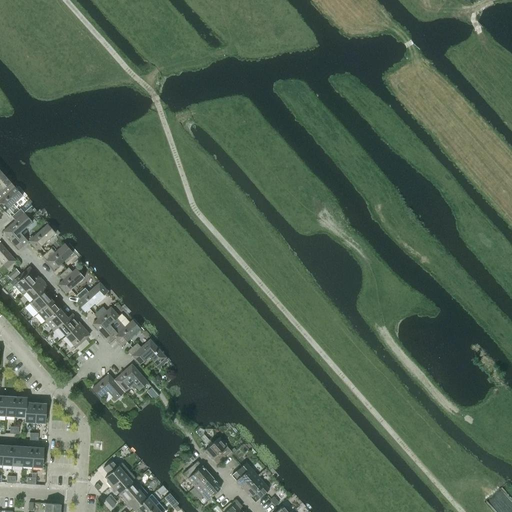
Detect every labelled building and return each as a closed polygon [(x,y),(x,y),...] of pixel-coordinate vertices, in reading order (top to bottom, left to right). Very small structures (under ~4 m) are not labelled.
[(0,199),(14,187),(0,170),(0,199)] [(14,187),(0,199),(0,207),(4,212),(22,196),(14,187)] [(27,203),(20,209),(24,213),(31,207),(27,203)] [(11,217),(15,221),(24,213),(20,209),(11,217)] [(15,221),(3,232),(19,250),(28,241),(21,233),(32,223),(24,213),(15,221)] [(37,250),(56,234),(48,225),(29,241),(37,250)] [(0,243),(0,260),(7,268),(15,261),(0,243)] [(55,253),(47,261),(54,269),(73,253),(65,244),(55,253)] [(42,256),(47,261),(55,253),(51,248),(42,256)] [(17,282),(13,286),(21,294),(25,291),(39,279),(39,278),(29,267),(15,279),(17,282)] [(59,276),(63,280),(72,272),(68,268),(59,276)] [(15,269),(7,275),(11,281),(20,274),(15,269)] [(63,280),(62,281),(58,285),(66,294),(84,278),(76,269),(72,272),(63,280)] [(39,279),(25,291),(33,300),(33,301),(45,290),(45,291),(46,290),(45,290),(48,288),(43,282),(43,281),(40,278),(39,278),(39,279)] [(80,301),(80,300),(76,303),(85,313),(108,292),(100,283),(89,293),(80,301)] [(76,296),(80,300),(80,301),(89,293),(85,289),(76,296)] [(33,300),(29,303),(29,304),(38,313),(52,300),(51,300),(52,300),(47,294),(48,293),(46,290),(45,291),(45,290),(33,301),(33,300)] [(52,300),(38,313),(46,322),(60,310),(60,309),(55,304),(56,303),(53,299),(52,300),(51,300),(52,300)] [(94,315),(98,319),(107,312),(103,307),(94,315)] [(60,310),(46,322),(54,331),(57,328),(58,327),(57,327),(68,318),(67,318),(63,313),(64,312),(61,308),(60,309),(60,310)] [(115,337),(116,337),(118,334),(110,325),(119,317),(111,308),(107,312),(98,319),(93,324),(109,342),(115,337)] [(58,327),(57,328),(65,337),(80,324),(74,318),(75,317),(72,314),(67,318),(68,318),(57,327),(58,327)] [(133,321),(118,334),(116,337),(115,337),(122,345),(140,329),(133,321)] [(80,324),(65,337),(75,348),(89,335),(80,324)] [(141,348),(132,356),(140,365),(149,357),(157,366),(166,358),(150,340),(141,348)] [(128,351),(132,356),(141,348),(137,343),(128,351)] [(131,364),(114,380),(113,380),(124,393),(134,385),(139,390),(147,383),(131,364)] [(108,374),(92,389),(100,398),(108,392),(116,401),(124,393),(113,380),(114,380),(108,374)] [(152,380),(156,385),(162,381),(157,375),(152,380)] [(6,397),(5,416),(15,416),(16,397),(6,397)] [(16,397),(15,416),(25,417),(26,403),(26,398),(16,397)] [(143,404),(137,398),(133,402),(138,409),(143,404)] [(26,403),(25,417),(25,422),(35,422),(36,403),(26,403)] [(36,403),(35,422),(45,423),(46,404),(36,403)] [(199,428),(195,432),(202,440),(209,447),(204,450),(217,464),(231,452),(219,438),(213,443),(212,443),(212,442),(211,442),(211,441),(210,441),(210,440),(209,440),(208,439),(207,438),(206,437),(205,436),(204,435),(204,434),(204,433),(204,432),(204,431),(204,430),(199,428)] [(3,446),(2,465),(12,465),(13,446),(3,446)] [(13,446),(12,465),(22,466),(23,447),(13,446)] [(23,447),(22,466),(32,467),(33,447),(23,447)] [(33,447),(32,467),(42,467),(43,448),(33,447)] [(103,469),(108,474),(105,477),(108,481),(107,482),(111,487),(129,471),(122,462),(118,466),(113,460),(103,469)] [(197,461),(183,473),(195,487),(209,475),(197,461)] [(231,475),(243,489),(258,476),(246,463),(231,475)] [(129,471),(111,487),(115,491),(117,490),(119,494),(135,480),(136,480),(129,471)] [(195,487),(191,490),(199,499),(203,496),(207,500),(210,497),(221,488),(209,475),(195,487)] [(243,489),(255,502),(269,489),(258,476),(243,489)] [(135,480),(119,494),(123,497),(121,498),(125,503),(143,488),(135,480)] [(143,488),(125,503),(129,508),(131,506),(133,510),(149,496),(143,488)] [(149,496),(133,510),(135,511),(148,511),(158,503),(151,495),(149,496)] [(225,511),(241,511),(242,511),(239,507),(241,505),(236,500),(232,503),(234,505),(225,511)] [(158,503),(148,511),(164,511),(166,511),(158,503)]
